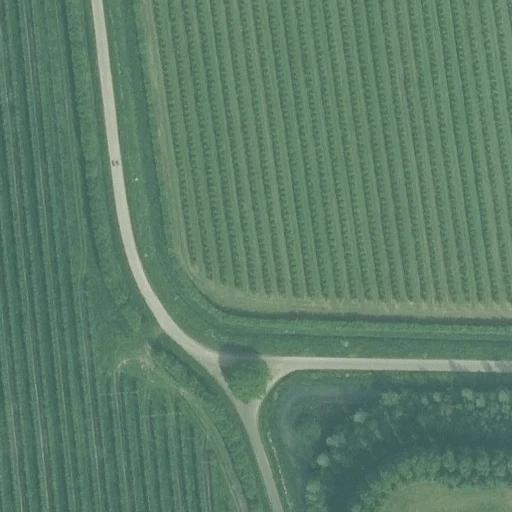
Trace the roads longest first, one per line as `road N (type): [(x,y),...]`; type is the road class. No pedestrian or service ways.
road 1 (unclassified): [(192,349),(158,312),(125,234),(93,0)]
road 2 (unclassified): [(292,364),(511,368)]
